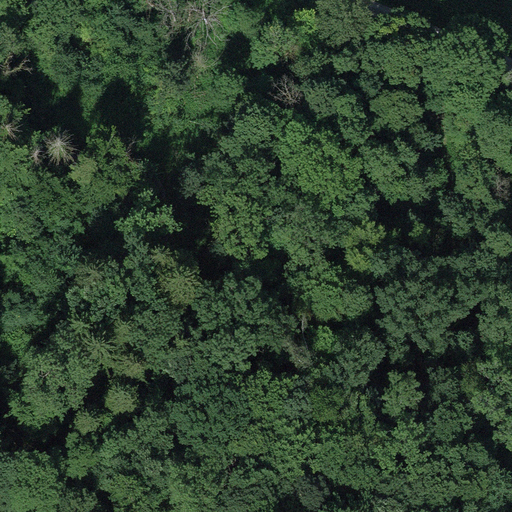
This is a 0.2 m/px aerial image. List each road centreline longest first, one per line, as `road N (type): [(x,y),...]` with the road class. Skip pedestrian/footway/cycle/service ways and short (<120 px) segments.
road 1 (track): [(255,511),(226,461),(427,294),(495,186),(511,120)]
road 2 (track): [(346,0),(511,66)]
road 3 (track): [(443,270),(511,382)]
